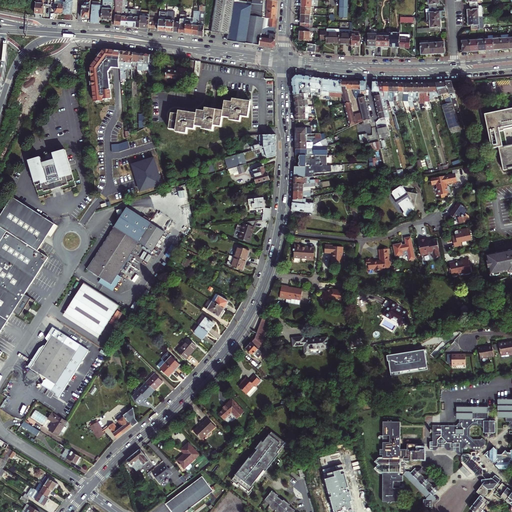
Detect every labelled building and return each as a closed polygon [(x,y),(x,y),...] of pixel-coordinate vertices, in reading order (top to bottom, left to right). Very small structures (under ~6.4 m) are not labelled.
[(43,0),(35,0),(35,14),(43,15),(43,0)] [(64,0),(60,0),(61,1),(55,0),(54,9),(56,9),(55,14),(59,14),(59,15),(61,15),(63,14),(64,0)] [(64,0),(63,14),(72,15),(73,1),(67,1),(66,0),(64,0)] [(90,0),(86,0),(86,7),(83,6),(82,18),(89,19),(91,0),(90,0)] [(111,21),(112,15),(113,1),(110,1),(109,0),(108,0),(108,4),(103,4),(102,20),(111,21)] [(121,26),(122,0),(116,0),(115,15),(112,15),(111,21),(111,24),(121,26)] [(234,0),(216,0),(215,9),(211,32),(229,34),(234,3),(234,0)] [(264,18),(264,19),(277,19),(278,11),(278,1),(274,1),(266,0),(263,0),(263,5),(262,18),(264,18)] [(340,0),(340,8),(348,8),(348,0),(340,0)] [(441,4),(440,0),(430,0),(431,11),(439,10),(439,7),(441,7),(441,4)] [(480,8),(479,0),(468,0),(469,1),(469,4),(471,4),(472,8),(480,8)] [(315,2),(302,1),(302,2),(302,5),(302,8),(314,9),(315,2)] [(250,16),(252,6),(234,3),(229,34),(228,41),(243,43),(246,40),(250,16)] [(263,5),(252,4),(252,6),(250,16),(262,18),(263,5)] [(100,6),(92,5),(91,23),(99,23),(100,6)] [(484,19),(483,7),(480,8),(472,8),(472,12),(470,12),(470,16),(470,19),(484,19)] [(151,14),(151,8),(149,8),(149,11),(149,14),(148,29),(166,31),(167,12),(160,11),(159,22),(153,22),(153,14),(151,14)] [(314,9),(302,8),(301,12),(301,16),(313,17),(314,9)] [(348,21),(348,8),(340,8),(340,20),(348,21)] [(442,17),(442,14),(439,14),(439,10),(431,11),(431,13),(429,13),(430,15),(428,15),(429,23),(432,23),(443,22),(442,17)] [(174,21),(175,13),(167,12),(166,31),(179,33),(179,29),(180,29),(180,24),(180,22),(174,21)] [(149,14),(141,14),(140,28),(148,29),(149,14)] [(264,18),(262,18),(250,16),(246,40),(243,43),(260,46),(262,30),(264,19),(264,18)] [(312,28),(312,25),(313,17),(301,16),(301,21),(300,28),(312,28)] [(193,20),(193,18),(186,17),(186,18),(185,34),(192,35),(193,20)] [(276,28),(277,19),(264,19),(262,30),(269,27),(276,28)] [(474,31),(478,30),(485,30),(484,19),(470,19),(471,23),(471,28),(473,27),(474,31)] [(443,27),(443,22),(432,23),(433,31),(433,35),(437,34),(441,34),(441,30),(443,30),(443,27)] [(276,28),(269,27),(262,30),(260,46),(273,48),(275,46),(276,28)] [(319,30),(312,29),(301,29),(301,34),(301,42),(311,43),(312,34),(318,34),(319,30)] [(341,31),(328,30),(328,32),(321,31),(321,40),(327,40),(327,44),(332,44),(334,44),(336,45),(336,46),(341,46),(341,31)] [(372,49),(377,49),(378,35),(378,31),(369,30),(368,48),(372,49)] [(350,32),(341,31),(341,46),(345,46),(349,46),(349,48),(352,48),(353,36),(353,34),(353,32),(350,32)] [(384,35),(378,35),(377,49),(383,49),(390,49),(391,38),(384,37),(384,35)] [(391,35),(391,36),(391,38),(390,49),(395,49),(400,50),(400,40),(401,37),(401,35),(391,35)] [(357,38),(357,36),(353,36),(352,48),(357,48),(360,48),(361,38),(357,38)] [(502,40),(503,51),(507,50),(511,50),(510,39),(502,40)] [(411,50),(411,41),(410,41),(400,40),(400,50),(405,50),(411,50)] [(487,41),(487,52),(491,52),(495,51),(495,40),(487,41)] [(495,40),(495,51),(499,51),(503,51),(502,40),(495,40)] [(476,53),(480,53),(479,41),(471,42),(472,53),(476,53)] [(479,41),(480,53),(483,52),(487,52),(487,41),(479,41)] [(422,43),(422,57),(425,56),(430,56),(429,45),(429,42),(422,43)] [(469,53),(472,53),(471,42),(464,43),(465,54),(469,53)] [(446,55),(445,44),(438,45),(438,55),(442,55),(446,55)] [(307,54),(316,55),(320,55),(321,48),(317,48),(317,46),(308,45),(307,54)] [(438,45),(429,45),(430,56),(434,56),(438,55),(438,45)] [(120,65),(121,51),(114,50),(104,49),(91,67),(95,102),(103,101),(103,100),(112,99),(109,72),(113,68),(120,67),(120,65)] [(132,67),(134,53),(127,52),(125,66),(126,79),(129,79),(128,69),(132,70),(132,67)] [(185,80),(186,70),(178,69),(178,72),(167,71),(166,78),(185,80)] [(297,74),(292,73),(288,78),(290,93),(297,92),(297,87),(302,86),(305,87),(305,89),(304,90),(304,91),(307,91),(306,89),(308,76),(297,74)] [(318,77),(317,88),(317,91),(317,94),(325,95),(327,78),(323,77),(318,77)] [(327,96),(327,95),(331,95),(331,91),(338,91),(339,96),(347,125),(352,123),(350,116),(345,93),(343,88),(349,88),(349,79),(345,79),(345,84),(338,84),(338,79),(332,78),(327,78),(325,95),(326,95),(326,96),(327,96)] [(377,93),(374,80),(372,80),(369,80),(368,89),(369,91),(370,93),(371,93),(372,94),(377,93)] [(380,100),(380,99),(380,80),(378,80),(374,80),(377,93),(381,116),(386,115),(382,100),(380,100)] [(451,110),(442,80),(437,81),(432,81),(436,94),(440,93),(442,102),(438,103),(447,132),(457,129),(451,110)] [(451,110),(455,108),(448,80),(444,80),(442,80),(451,110)] [(431,94),(436,94),(432,81),(428,81),(425,81),(426,98),(429,98),(429,94),(431,94)] [(303,98),(303,91),(297,92),(290,93),(290,96),(291,100),(303,98)] [(372,94),(371,93),(370,93),(372,105),(375,117),(381,116),(377,93),(372,94)] [(175,110),(175,115),(168,113),(165,129),(172,130),(172,132),(183,133),(184,128),(191,129),(192,125),(199,127),(199,128),(210,130),(211,124),(218,125),(219,115),(226,116),(226,118),(237,120),(238,114),(245,115),(248,100),(229,96),(229,100),(222,99),(220,110),(202,107),(201,111),(194,110),(193,114),(175,110)] [(303,98),(291,100),(291,102),(292,106),(304,105),(303,98)] [(511,108),(509,109),(509,106),(481,112),(487,147),(494,145),(499,169),(511,166),(511,108)] [(359,113),(359,112),(350,116),(352,123),(359,119),(360,119),(359,113)] [(385,131),(383,125),(373,127),(375,133),(385,131)] [(312,138),(303,138),(303,132),(292,132),(292,136),(292,141),(307,140),(310,140),(310,143),(313,142),(314,141),(314,138),(312,138)] [(320,138),(318,139),(317,132),(312,132),(312,138),(314,138),(314,141),(317,140),(318,142),(321,141),(320,138)] [(246,138),(240,141),(239,152),(240,152),(251,149),(272,142),(272,138),(272,133),(256,133),(256,144),(255,143),(248,145),(246,138)] [(296,154),(308,154),(312,154),(323,154),(331,154),(331,142),(325,144),(323,144),(319,144),(319,142),(318,142),(317,140),(314,141),(313,142),(312,144),(307,144),(307,140),(292,141),(292,147),(292,154),(296,154)] [(272,148),(272,142),(251,149),(252,153),(258,151),(260,158),(273,154),(272,148)] [(70,147),(33,157),(43,194),(57,191),(56,187),(66,184),(67,188),(80,185),(70,147)] [(239,152),(236,153),(222,158),(225,168),(239,164),(243,163),(240,152),(239,152)] [(312,157),(308,157),(308,154),(296,154),(296,155),(295,155),(295,157),(296,158),(296,159),(296,161),(295,162),(295,164),(296,164),(296,165),(302,165),(323,164),(323,154),(312,154),(312,157)] [(151,157),(129,164),(137,190),(159,183),(151,157)] [(231,173),(235,171),(236,173),(241,171),(239,164),(225,168),(227,172),(230,171),(231,173)] [(328,171),(328,164),(323,164),(302,165),(296,165),(292,165),(291,170),(291,176),(300,176),(305,176),(311,175),(311,171),(328,171)] [(261,169),(260,166),(248,169),(250,176),(252,176),(254,182),(266,178),(264,172),(262,173),(261,169)] [(434,189),(436,191),(437,193),(438,197),(444,196),(443,193),(445,192),(447,192),(446,185),(445,184),(445,183),(444,183),(443,181),(453,179),(451,171),(427,176),(428,182),(432,181),(433,185),(431,187),(434,189)] [(306,185),(312,184),(312,181),(302,183),(291,182),(290,186),(290,189),(300,190),(301,186),(306,185)] [(404,188),(401,187),(394,192),(393,195),(396,200),(395,201),(399,207),(401,206),(405,213),(405,216),(406,217),(409,217),(410,216),(410,213),(414,211),(415,210),(415,208),(410,200),(411,199),(407,193),(404,188)] [(300,198),(300,190),(290,189),(290,193),(290,198),(300,198)] [(58,221),(16,193),(0,218),(0,224),(3,226),(0,230),(0,357),(4,352),(0,349),(0,334),(13,315),(15,312),(25,318),(29,313),(31,310),(32,308),(37,301),(26,294),(50,258),(39,251),(45,242),(58,221)] [(418,195),(407,193),(411,199),(410,200),(415,208),(418,195)] [(245,196),(247,208),(260,207),(259,219),(266,218),(268,207),(262,207),(261,201),(261,196),(255,197),(254,195),(245,196)] [(300,198),(290,198),(289,205),(289,209),(310,212),(311,203),(303,202),(304,197),(300,198)] [(455,218),(463,216),(462,209),(461,209),(461,208),(463,205),(461,203),(462,202),(453,197),(445,209),(451,213),(452,211),(453,212),(454,213),(455,218)] [(112,217),(114,223),(107,235),(108,235),(108,237),(106,239),(87,270),(101,278),(99,282),(113,291),(122,275),(119,273),(123,267),(124,269),(133,255),(141,260),(143,256),(134,250),(139,242),(151,250),(163,231),(124,207),(117,209),(119,215),(112,217)] [(252,220),(241,221),(239,221),(237,225),(234,224),(231,235),(234,236),(234,237),(245,240),(248,231),(252,220)] [(453,234),(453,237),(450,238),(451,245),(459,244),(458,240),(469,238),(466,227),(453,230),(452,231),(453,234)] [(404,242),(403,243),(401,241),(397,241),(397,242),(393,243),(395,254),(407,252),(408,253),(409,258),(416,257),(411,235),(405,236),(406,242),(404,242)] [(435,236),(429,237),(427,240),(425,240),(425,238),(424,235),(414,237),(418,253),(424,252),(425,251),(427,250),(430,252),(431,254),(434,254),(438,254),(437,249),(437,248),(435,236)] [(298,250),(299,244),(292,243),(290,256),(301,257),(301,258),(310,259),(311,253),(311,246),(303,245),(302,250),(298,250)] [(339,262),(341,246),(339,246),(336,246),(330,245),(330,244),(322,243),(322,251),(329,252),(329,257),(328,261),(339,262)] [(244,249),(233,245),(230,256),(241,259),(243,253),(244,249)] [(379,268),(378,265),(383,265),(383,264),(386,263),(387,263),(387,259),(385,259),(384,246),(379,246),(379,248),(376,248),(377,259),(374,260),(374,257),(371,257),(369,257),(364,257),(364,262),(366,262),(366,267),(369,267),(369,265),(371,265),(371,268),(379,268)] [(511,248),(502,251),(484,255),(486,260),(484,261),(485,268),(487,267),(488,273),(496,271),(506,269),(506,271),(511,269),(511,248)] [(226,265),(238,268),(239,264),(241,259),(230,256),(228,261),(225,260),(223,260),(222,262),(224,263),(226,264),(226,265)] [(465,257),(458,258),(458,259),(458,261),(456,262),(456,261),(455,261),(454,260),(447,262),(448,265),(446,266),(447,269),(449,273),(454,272),(454,273),(461,271),(462,272),(466,272),(466,271),(467,271),(467,270),(468,270),(465,257)] [(120,305),(85,283),(67,310),(103,332),(120,305)] [(284,287),(285,285),(278,285),(276,298),(283,299),(282,301),(296,303),(297,299),(299,288),(291,287),(291,288),(288,288),(284,287)] [(338,292),(327,291),(325,291),(317,294),(320,304),(329,301),(336,302),(338,292)] [(224,305),(226,302),(216,296),(212,302),(222,308),(224,305)] [(205,309),(216,317),(219,313),(222,308),(212,302),(210,301),(205,309)] [(391,317),(392,316),(399,320),(400,324),(411,323),(409,316),(407,313),(408,311),(401,308),(401,309),(396,307),(397,304),(390,301),(388,306),(384,314),(391,317)] [(103,332),(67,310),(66,313),(101,335),(103,332)] [(118,310),(115,317),(120,319),(123,312),(118,310)] [(258,343),(267,321),(260,317),(252,338),(247,343),(243,348),(255,358),(260,352),(255,348),(259,344),(258,343)] [(204,318),(198,326),(206,332),(210,328),(212,325),(204,318)] [(396,329),(399,324),(388,319),(385,324),(396,329)] [(192,333),(201,339),(204,336),(206,332),(198,326),(192,333)] [(48,343),(40,356),(35,363),(31,368),(41,374),(45,381),(43,385),(57,394),(56,395),(60,398),(90,350),(54,327),(47,338),(48,343)] [(301,335),(301,333),(289,334),(291,343),(301,342),(302,350),(307,350),(307,346),(326,344),(325,333),(301,335)] [(189,352),(194,346),(186,338),(175,351),(183,358),(189,352)] [(506,342),(503,343),(503,342),(502,341),(498,341),(500,354),(508,353),(508,354),(511,353),(511,340),(506,341),(506,342)] [(487,355),(488,357),(493,356),(491,344),(488,345),(485,345),(485,346),(478,347),(479,357),(487,355)] [(423,366),(420,346),(382,352),(383,358),(384,358),(386,372),(423,366)] [(131,353),(137,360),(140,357),(134,350),(131,353)] [(161,360),(163,362),(172,370),(175,367),(178,364),(164,352),(159,358),(161,360)] [(457,354),(457,353),(452,354),(453,365),(458,365),(458,364),(466,363),(465,354),(459,354),(457,354)] [(172,370),(163,362),(161,360),(155,366),(167,377),(169,374),(172,370)] [(249,371),(244,377),(241,374),(238,377),(233,383),(240,390),(249,381),(250,383),(255,377),(249,371)] [(160,381),(152,373),(144,380),(152,389),(156,385),(160,381)] [(143,396),(144,397),(148,394),(152,389),(144,380),(133,391),(140,399),(143,396)] [(504,419),(504,420),(502,420),(502,422),(506,425),(508,425),(508,423),(511,422),(511,421),(511,388),(509,389),(509,395),(493,395),(493,414),(501,414),(501,419),(504,419)] [(131,394),(138,401),(140,399),(133,391),(131,394)] [(234,418),(242,411),(230,397),(222,404),(223,404),(221,406),(220,407),(221,408),(216,413),(222,420),(229,413),(234,418)] [(454,419),(452,422),(428,422),(428,438),(425,438),(425,447),(432,447),(436,444),(440,444),(443,447),(451,447),(451,448),(456,453),(458,453),(458,459),(472,471),(477,471),(477,464),(470,458),(472,457),(475,457),(475,454),(472,454),(470,452),(470,450),(468,450),(468,453),(467,454),(464,452),(458,452),(458,446),(459,444),(460,445),(462,443),(460,439),(461,439),(469,446),(475,447),(481,441),(481,437),(477,434),(476,436),(468,436),(465,433),(465,425),(468,422),(475,422),(478,425),(478,429),(480,429),(480,433),(482,433),(483,430),(486,430),(486,433),(489,433),(489,430),(491,430),(490,418),(481,418),(481,415),(483,415),(483,403),(452,403),(452,415),(454,415),(454,419)] [(118,438),(139,422),(137,405),(117,420),(120,424),(116,427),(113,423),(108,427),(118,438)] [(44,425),(49,418),(36,409),(32,417),(44,425)] [(58,435),(68,421),(53,412),(49,418),(57,424),(52,431),(58,435)] [(205,433),(207,431),(207,429),(212,424),(204,416),(197,423),(191,429),(198,438),(203,433),(205,433)] [(399,478),(399,472),(400,471),(402,470),(424,493),(423,494),(423,496),(420,496),(420,505),(429,505),(429,498),(431,498),(433,496),(436,496),(436,492),(434,492),(432,494),(430,492),(435,488),(434,487),(434,481),(429,481),(425,478),(425,473),(420,473),(417,469),(417,464),(412,464),(411,464),(406,468),(405,467),(400,467),(400,465),(402,464),(401,462),(399,463),(396,463),(396,456),(406,457),(406,459),(414,459),(414,457),(421,457),(421,445),(414,445),(414,441),(403,441),(403,446),(396,446),(397,419),(379,419),(379,447),(376,447),(376,453),(379,453),(379,456),(376,456),(372,459),(376,463),(372,466),(376,469),(379,469),(379,498),(382,498),(384,500),(385,498),(387,500),(389,499),(396,499),(396,478),(399,478)] [(39,432),(40,431),(25,421),(22,426),(37,435),(39,432)] [(97,421),(90,424),(97,438),(104,434),(97,421)] [(284,441),(270,430),(262,441),(260,439),(230,478),(236,483),(237,482),(248,490),(252,485),(251,484),(263,468),(264,469),(277,453),(276,451),(284,441)] [(0,440),(0,445),(2,446),(6,449),(8,445),(0,440)] [(197,453),(188,441),(179,447),(182,451),(179,453),(174,457),(181,466),(183,465),(185,467),(186,467),(189,465),(189,463),(187,461),(197,453)] [(82,457),(59,443),(57,446),(70,454),(68,458),(77,464),(82,457)] [(511,446),(509,444),(505,448),(505,449),(502,449),(501,447),(497,451),(492,451),(492,448),(489,444),(485,448),(485,449),(483,449),(481,451),(484,455),(485,455),(485,456),(488,459),(488,461),(490,464),(492,464),(495,467),(503,467),(506,462),(511,462),(511,446)] [(3,459),(7,462),(10,457),(12,458),(16,453),(8,447),(1,458),(3,459)] [(151,461),(141,449),(135,455),(129,460),(139,471),(151,461)] [(331,511),(352,511),(336,450),(316,456),(331,511)] [(355,475),(362,474),(360,459),(352,460),(355,475)] [(466,472),(467,471),(472,471),(458,459),(455,462),(466,472)] [(162,479),(161,478),(169,472),(167,469),(169,468),(167,467),(166,468),(163,463),(150,473),(157,483),(162,479)] [(424,493),(402,470),(400,471),(423,494),(424,493)] [(490,473),(488,475),(477,476),(477,481),(472,488),(476,491),(465,505),(468,507),(466,510),(466,511),(481,511),(483,510),(479,507),(486,499),(480,494),(484,489),(484,487),(489,485),(490,484),(493,486),(494,485),(500,489),(496,494),(508,503),(505,507),(511,511),(511,508),(511,489),(509,487),(508,488),(496,479),(497,478),(490,473)] [(212,489),(201,474),(164,503),(171,511),(182,511),(188,508),(212,489)] [(42,482),(39,481),(38,482),(40,483),(52,491),(53,491),(55,487),(57,488),(59,485),(46,476),(42,482)] [(47,497),(52,491),(40,483),(36,490),(47,497)] [(47,497),(36,490),(32,488),(27,495),(45,506),(50,499),(47,497)] [(277,494),(271,489),(263,499),(269,504),(268,505),(274,509),(275,508),(279,511),(296,511),(293,509),(294,509),(288,504),(289,503),(283,498),(282,499),(276,495),(277,494)]
